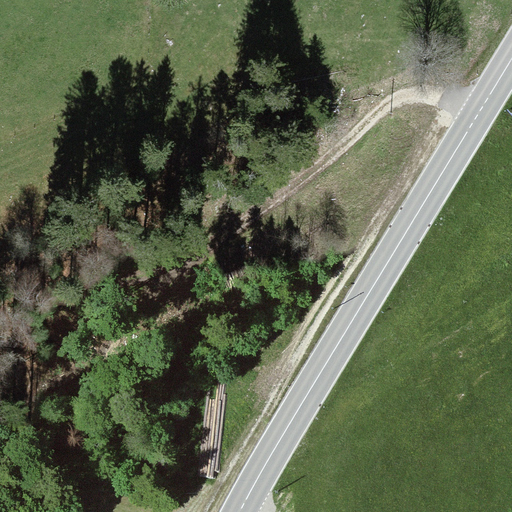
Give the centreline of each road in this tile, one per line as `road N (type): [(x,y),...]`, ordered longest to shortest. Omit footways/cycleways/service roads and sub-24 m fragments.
road 1 (track): [(477,115),(451,99),(402,97),(288,189),(169,267),(92,284),(0,290)]
road 2 (primary): [(243,511),(511,59)]
